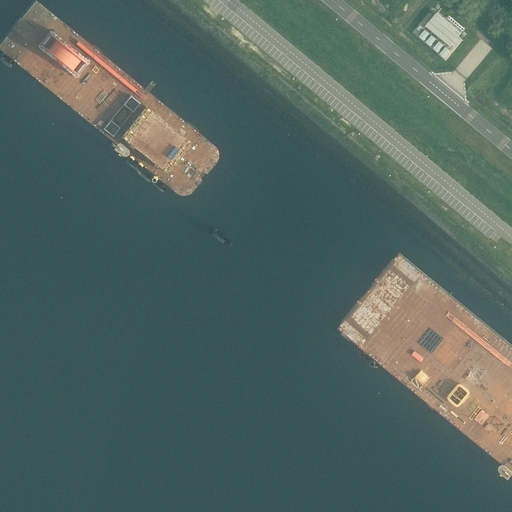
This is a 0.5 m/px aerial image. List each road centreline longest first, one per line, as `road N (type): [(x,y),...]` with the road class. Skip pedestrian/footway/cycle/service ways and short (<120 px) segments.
road 1 (unknown): [(232,0),(511,235)]
road 2 (tertiary): [(511,151),(330,0)]
